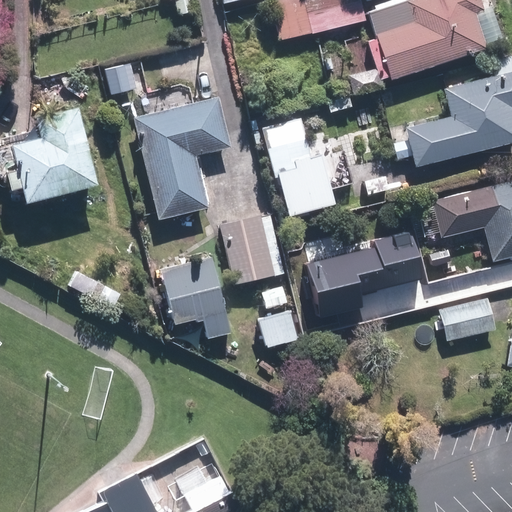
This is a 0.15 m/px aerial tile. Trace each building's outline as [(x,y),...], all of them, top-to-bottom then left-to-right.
[(299,0),(269,8),(277,40),(364,19),(359,0),(299,0)] [(476,0),(412,0),(370,14),(391,76),(482,46),(470,13),(480,10),(476,0)] [(380,82),(374,63),(341,75),(349,97),(381,86),(380,82)] [(407,128),(416,163),(511,138),(511,121),(508,106),(511,104),(511,70),(444,87),(452,117),(407,128)] [(219,96),(134,117),(158,214),(203,203),(190,152),(230,143),(219,96)] [(12,143),(24,197),(94,182),(77,107),(36,116),(41,136),(12,143)] [(298,118),(265,127),(288,213),(330,201),(318,154),(309,157),(298,118)] [(511,180),(433,200),(442,235),(486,225),(493,254),(494,260),(511,255),(511,180)] [(258,215),(220,224),(233,282),(282,271),(270,216),(259,218),(258,215)] [(377,248),(307,265),(320,317),(362,306),(359,292),(421,277),(410,233),(375,241),(377,248)] [(210,256),(162,269),(175,319),(203,312),(209,335),(230,330),(210,256)] [(469,267),(433,275),(437,294),(473,286),(469,267)] [(75,268),(67,283),(114,308),(122,292),(75,268)] [(259,290),(264,310),(287,303),(282,284),(259,290)] [(484,302),(441,310),(447,340),(493,330),(488,301),(484,302)] [(263,323),(268,338),(298,327),(293,312),(263,323)] [(77,511),(253,511),(240,485),(185,511),(157,511),(137,470),(95,490),(100,501),(77,511)]
